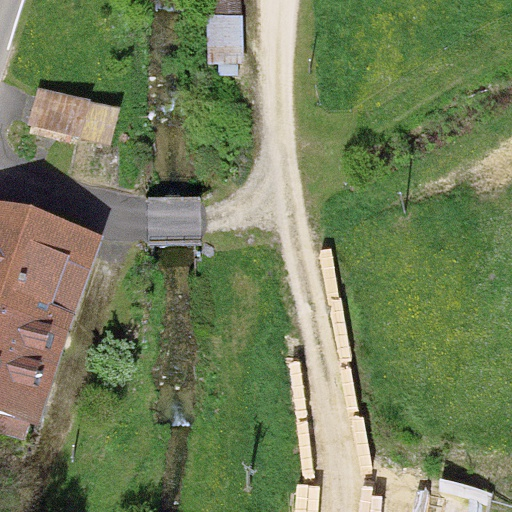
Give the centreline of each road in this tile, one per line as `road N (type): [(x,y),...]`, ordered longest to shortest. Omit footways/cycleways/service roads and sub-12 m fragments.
road 1 (track): [(270,193),(298,229),(314,289),(337,511)]
road 2 (track): [(285,0),(270,193),(256,208),(212,217)]
road 3 (track): [(0,179),(103,212),(160,221),(212,217)]
